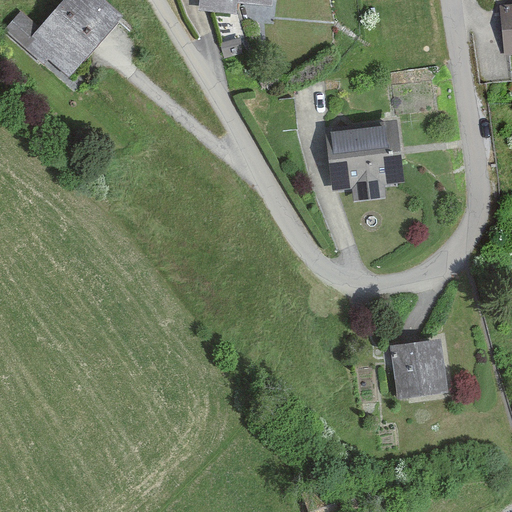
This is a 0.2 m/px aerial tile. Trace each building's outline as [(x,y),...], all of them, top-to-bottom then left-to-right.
[(119,21),(94,0),(63,0),(37,30),(20,15),(3,34),(62,85),(119,21)] [(196,0),(195,15),(231,19),(232,8),(265,11),(266,0),(196,0)] [(511,8),(498,9),(500,57),(511,56),(511,8)] [(366,133),(325,138),(332,195),(350,193),(352,205),(384,201),(383,191),(400,189),(392,124),(365,127),(366,133)] [(435,339),(386,347),(394,399),(443,391),(435,339)] [(358,511),(348,479),(303,493),(309,511),(358,511)]
